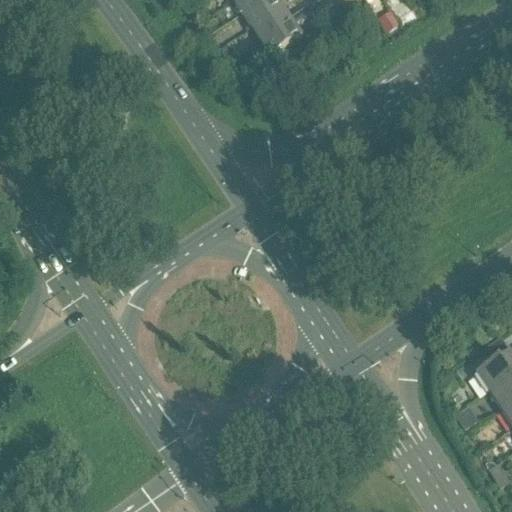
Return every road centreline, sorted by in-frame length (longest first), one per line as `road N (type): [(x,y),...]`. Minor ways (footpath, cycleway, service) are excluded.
road 1 (secondary): [(511,19),(346,143)]
road 2 (tertiary): [(205,141),(104,0)]
road 3 (secondary): [(346,143),(267,154),(205,141)]
road 4 (secondary): [(404,441),(411,347),(427,315)]
